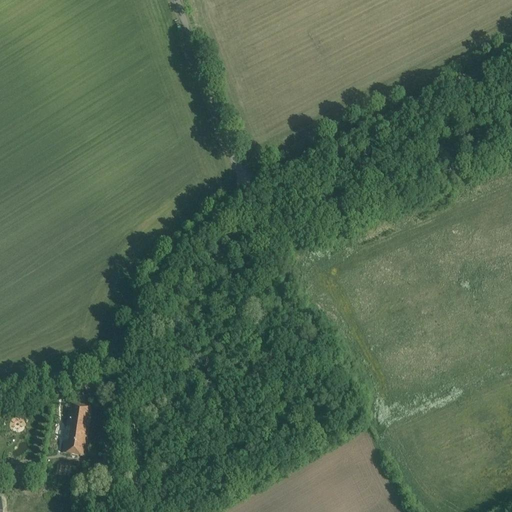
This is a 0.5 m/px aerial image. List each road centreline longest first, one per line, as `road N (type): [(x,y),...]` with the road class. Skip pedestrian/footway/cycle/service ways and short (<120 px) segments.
road 1 (unclassified): [(106,511),(107,447),(129,328),(161,273),(249,192)]
road 2 (unclassified): [(249,192),(511,55)]
road 3 (unclassified): [(249,192),(176,0)]
road 4 (track): [(352,228),(226,233),(213,222)]
